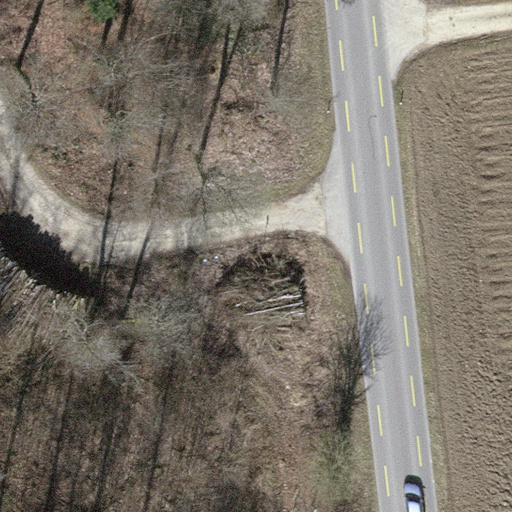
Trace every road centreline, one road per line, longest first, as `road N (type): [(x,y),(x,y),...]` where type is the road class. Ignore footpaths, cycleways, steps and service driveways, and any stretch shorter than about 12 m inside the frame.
road 1 (track): [(0,61),(34,256),(69,279),(384,241)]
road 2 (primary): [(415,511),(354,0)]
road 3 (track): [(511,15),(357,31)]
